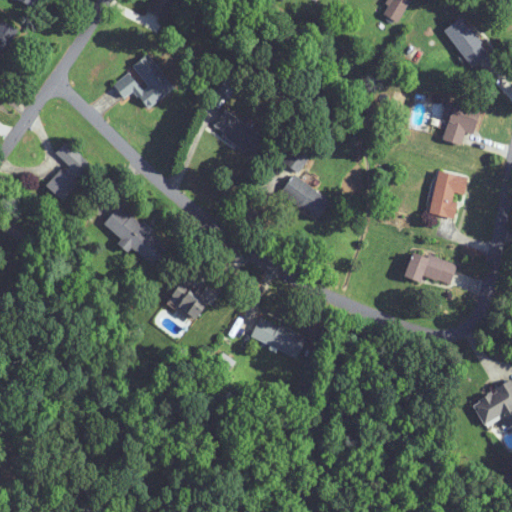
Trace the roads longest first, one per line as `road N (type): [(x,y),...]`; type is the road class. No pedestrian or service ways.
road 1 (residential): [(52,80),(174,192),(254,251),(426,330),(486,316),(511,178)]
road 2 (residential): [(0,156),(103,0)]
